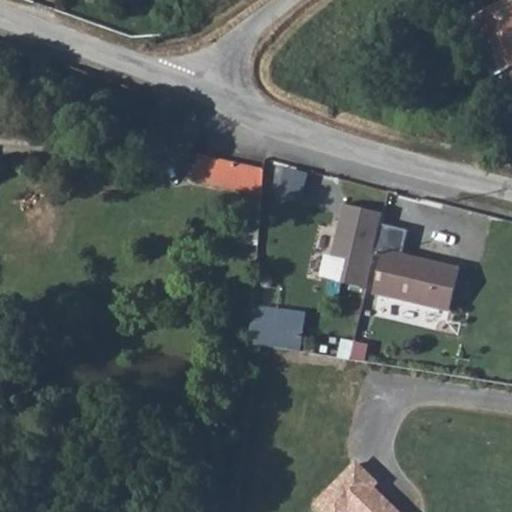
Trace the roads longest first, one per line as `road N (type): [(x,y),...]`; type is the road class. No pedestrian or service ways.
road 1 (unclassified): [(511,195),(295,132),(198,90)]
road 2 (unclassified): [(198,90),(0,15)]
road 3 (unclassified): [(285,0),(226,51),(198,90)]
